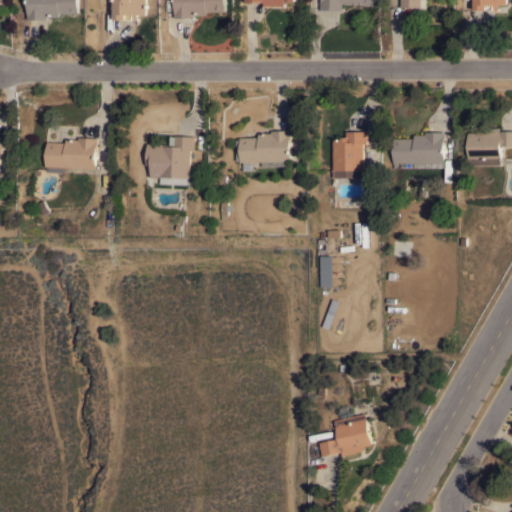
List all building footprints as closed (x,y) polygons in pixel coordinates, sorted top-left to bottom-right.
[(79,0),(79,12),(60,12),(60,16),(47,16),(47,18),(28,18),(28,0),(79,0)] [(147,0),(147,14),(139,14),(139,20),(133,19),(133,18),(127,18),(127,19),(115,18),(115,0),(147,0)] [(226,0),(226,10),(207,10),(207,14),(194,14),(194,17),(174,17),(174,0),(226,0)] [(373,0),(373,5),(344,3),(344,9),(320,8),(320,0),(373,0)] [(470,0),(507,0),(507,3),(498,4),(498,9),(493,10),(493,8),(475,9),(475,4),(470,4),(470,0)] [(468,164),(467,132),(477,132),(477,127),(500,127),(500,130),(511,129),(511,145),(501,145),(501,164),(468,164)] [(253,161),(253,164),(244,164),(244,161),(240,161),(240,136),(259,136),(259,132),(272,132),(272,129),(292,129),(292,138),(292,160),(253,161)] [(333,140),(342,139),(342,136),(346,136),(346,130),(367,130),(368,143),(364,143),(365,176),(334,177),(333,140)] [(393,138),(414,137),(414,134),(425,134),(425,131),(445,131),(446,138),(445,138),(445,162),(414,162),(414,167),(394,167),(394,162),(393,162),(393,138)] [(161,182),(161,176),(159,176),(159,177),(150,176),(151,164),(146,164),(147,142),(175,144),(175,134),(196,135),(196,150),(192,149),(191,177),(189,176),(189,184),(161,182)] [(45,165),(46,141),(65,142),(66,138),(78,138),(78,136),(99,137),(99,148),(98,148),(97,168),(45,165)] [(0,166),(0,139),(8,143),(0,166)] [(420,176),(420,187),(406,187),(405,177),(420,176)] [(437,177),(437,187),(425,187),(425,177),(437,177)] [(221,200),(228,200),(228,205),(231,205),(232,210),(228,210),(228,219),(221,219),(221,200)] [(328,253),(318,253),(318,237),(328,237),(328,253)] [(334,285),(321,285),(320,255),(333,254),(334,285)] [(333,297),(341,300),(330,328),(323,325),(333,297)] [(406,318),(406,328),(391,328),(391,318),(406,318)] [(343,454),(342,451),(323,455),(320,442),(339,437),(335,420),(366,412),(373,443),(364,445),(365,449),(343,454)]
